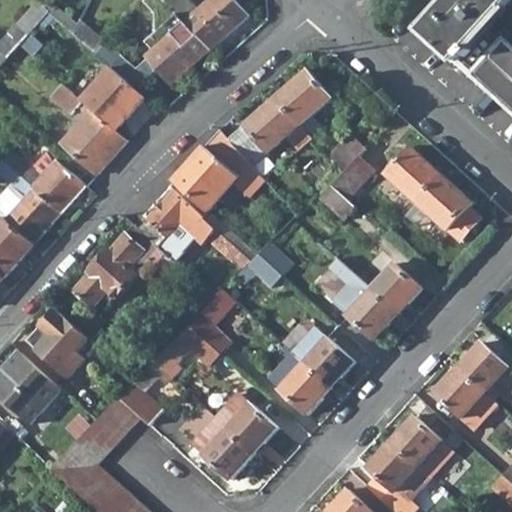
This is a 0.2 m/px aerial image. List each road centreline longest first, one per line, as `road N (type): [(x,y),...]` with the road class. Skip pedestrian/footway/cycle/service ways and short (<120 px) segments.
road 1 (residential): [(0,326),(197,113),(317,6)]
road 2 (residential): [(511,240),(274,511)]
road 3 (residential): [(317,6),(511,183)]
